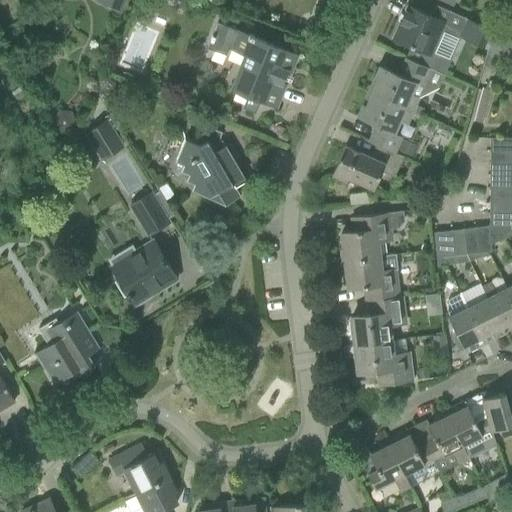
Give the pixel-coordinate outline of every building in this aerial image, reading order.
[(110,0),(108,5),(121,14),(126,0),(110,0)] [(178,0),(175,9),(188,14),(191,6),(178,0)] [(138,3),(135,12),(146,16),(149,7),(138,3)] [(406,6),(392,38),(411,47),(406,58),(408,59),(433,70),(444,75),(445,73),(450,63),(436,57),(447,32),(456,36),(459,29),(430,16),(406,6)] [(487,49),(489,41),(492,31),(464,19),(456,36),(487,49)] [(218,23),(208,49),(226,56),(229,49),(231,49),(245,55),(231,89),(248,96),(244,108),(256,114),(261,101),(276,107),(285,86),(282,84),(287,71),(290,72),(297,55),(283,50),(265,42),(239,31),(218,23)] [(489,50),(487,55),(497,57),(501,44),(489,41),(487,49),(489,50)] [(494,68),(497,57),(487,55),(484,66),(494,68)] [(380,66),(368,93),(414,113),(420,99),(413,96),(418,85),(425,88),(433,70),(408,59),(400,75),(380,66)] [(375,145),(375,146),(393,153),(395,154),(397,150),(402,140),(403,137),(394,133),(399,121),(409,126),(414,113),(368,93),(357,117),(378,126),(371,142),(368,141),(368,142),(375,145)] [(72,112),(60,111),(52,121),(58,133),(69,134),(76,124),(72,112)] [(111,118),(82,136),(90,149),(119,131),(111,118)] [(184,138),(176,160),(183,163),(181,169),(189,172),(187,179),(194,182),(190,191),(225,205),(240,196),(235,188),(246,181),(222,141),(218,140),(221,132),(210,128),(189,140),(184,138)] [(489,152),(511,152),(511,138),(490,138),(489,152)] [(402,140),(397,150),(412,157),(417,147),(402,140)] [(331,175),(346,181),(347,178),(373,190),(381,172),(394,178),(403,158),(395,154),(393,153),(375,146),(370,157),(345,145),(331,175)] [(511,165),(511,152),(489,152),(489,165),(511,165)] [(511,165),(489,165),(489,177),(511,177),(511,165)] [(425,170),(419,182),(439,190),(444,178),(425,170)] [(511,177),(489,177),(489,190),(511,189),(511,177)] [(511,189),(489,190),(488,202),(511,202),(511,189)] [(152,192),(129,205),(134,213),(147,235),(168,222),(166,220),(173,216),(159,193),(154,196),(152,192)] [(511,202),(488,202),(488,215),(511,214),(511,202)] [(341,233),(344,261),(379,256),(378,241),(391,240),(388,213),(351,217),(353,232),(341,233)] [(511,214),(488,215),(488,227),(501,227),(506,238),(511,234),(511,214)] [(478,253),(490,252),(488,227),(475,228),(478,253)] [(475,228),(462,229),(465,254),(470,263),(480,258),(478,253),(475,228)] [(452,256),(443,257),(446,265),(470,263),(465,254),(462,229),(449,231),(452,256)] [(437,232),(433,232),(437,266),(446,265),(443,257),(452,256),(449,231),(437,232)] [(176,279),(165,262),(152,241),(111,266),(134,304),(176,279)] [(365,301),(369,300),(398,297),(394,270),(381,271),(379,256),(344,261),(348,288),(364,286),(365,301)] [(511,270),(511,271),(511,273),(511,284),(507,287),(503,279),(502,279),(511,298),(511,270)] [(511,298),(502,279),(496,278),(493,280),(491,282),(482,287),(488,297),(487,297),(505,332),(511,328),(511,298)] [(438,294),(424,296),(426,316),(440,314),(438,294)] [(453,310),(447,312),(449,316),(448,317),(457,335),(465,352),(485,342),(467,307),(461,295),(448,301),(453,310)] [(352,322),(348,322),(350,339),(354,338),(354,345),(390,340),(389,326),(404,324),(401,296),(398,297),(369,300),(371,314),(351,317),(352,322)] [(487,297),(467,307),(485,342),(505,332),(487,297)] [(34,354),(42,367),(53,384),(71,373),(74,378),(95,366),(78,338),(89,331),(77,312),(58,323),(56,318),(39,329),(49,345),(34,354)] [(441,337),(432,341),(437,350),(445,345),(441,337)] [(411,380),(409,360),(408,353),(392,355),(390,340),(354,345),(358,372),(378,370),(379,384),(411,380)] [(426,370),(417,371),(418,379),(427,378),(426,370)] [(0,408),(14,400),(4,383),(0,376),(0,408)] [(480,393),(486,415),(491,432),(492,432),(511,426),(511,407),(508,409),(504,393),(494,395),(493,390),(480,393)] [(477,395),(444,411),(467,458),(494,445),(491,432),(486,415),(481,395),(477,397),(477,395)] [(426,420),(415,425),(434,461),(453,451),(459,464),(468,460),(467,458),(444,411),(433,416),(436,421),(428,425),(426,420)] [(398,434),(387,439),(404,475),(424,464),(424,466),(434,461),(415,425),(398,434)] [(410,489),(387,439),(375,445),(378,450),(370,454),(366,450),(357,454),(374,489),(394,479),(400,493),(410,489)] [(141,444),(108,461),(115,475),(124,471),(136,494),(169,477),(156,451),(147,456),(141,444)] [(82,477),(99,460),(90,451),(73,468),(82,477)] [(164,511),(164,510),(176,504),(171,493),(174,491),(169,481),(170,480),(169,477),(136,494),(144,511),(164,511)] [(501,498),(511,493),(511,490),(509,483),(497,488),(501,498)] [(449,511),(456,509),(457,509),(453,500),(450,492),(438,497),(444,511),(449,511)] [(464,495),(453,500),(457,509),(474,502),(470,493),(464,495)] [(72,511),(69,511),(55,511),(49,499),(20,511),(72,511)] [(245,499),(231,501),(232,511),(255,511),(255,504),(245,505),(245,499)] [(232,511),(231,501),(206,504),(207,509),(197,511),(232,511)] [(305,511),(304,503),(271,507),(271,511),(305,511)]
